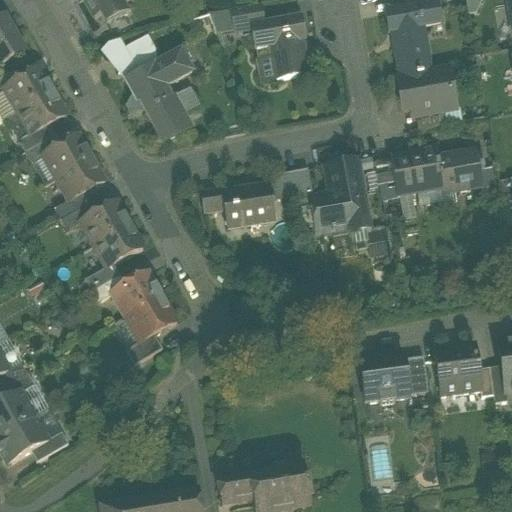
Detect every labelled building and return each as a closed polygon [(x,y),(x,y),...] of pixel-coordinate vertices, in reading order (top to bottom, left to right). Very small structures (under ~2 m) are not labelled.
[(94,23),(100,19),(122,6),(123,6),(122,4),(121,5),(118,0),(83,0),(86,4),(84,5),(94,23)] [(126,14),(122,6),(100,19),(106,29),(109,27),(116,23),(128,16),(127,13),(126,14)] [(402,83),(400,83),(400,84),(429,78),(424,79),(423,77),(418,48),(424,47),(421,31),(441,27),(437,7),(384,17),(388,37),(392,36),(394,51),(396,51),(401,81),(402,83)] [(231,15),(235,36),(251,33),(251,32),(262,30),(258,10),(231,15)] [(0,70),(24,57),(4,22),(0,24),(0,70)] [(109,27),(118,42),(125,38),(116,23),(109,27)] [(270,51),(276,85),(307,79),(301,45),(304,45),(300,23),(262,30),(251,32),(251,33),(255,54),(270,51)] [(123,54),(130,67),(154,54),(147,41),(123,54)] [(157,69),(154,54),(130,67),(137,79),(153,71),(157,69)] [(157,69),(153,71),(164,93),(191,78),(180,56),(157,69)] [(171,105),(164,93),(153,71),(137,79),(125,86),(134,104),(137,102),(163,150),(191,135),(182,119),(176,122),(168,107),(171,105)] [(447,74),(429,78),(400,84),(400,83),(396,84),(401,115),(413,113),(414,121),(442,115),(454,113),(447,74)] [(3,98),(16,120),(52,99),(39,76),(19,87),(3,97),(3,98)] [(0,84),(0,99),(3,98),(3,97),(19,87),(13,77),(0,84)] [(65,122),(52,99),(16,120),(28,141),(29,143),(49,131),(65,122)] [(414,121),(417,134),(444,129),(442,115),(414,121)] [(19,149),(25,159),(55,142),(49,131),(29,143),(19,149)] [(61,152),(55,142),(25,159),(31,170),(41,164),(61,152)] [(41,164),(54,186),(90,166),(77,143),(61,152),(41,164)] [(395,197),(396,202),(399,201),(411,199),(440,194),(453,192),(454,197),(482,192),(476,155),(437,162),(435,155),(389,164),(393,187),(395,197)] [(333,191),(334,199),(343,198),(342,188),(360,184),(357,165),(325,171),(330,192),(333,191)] [(104,188),(90,166),(54,186),(67,208),(67,209),(81,201),(104,188)] [(311,199),(306,175),(270,182),(275,206),(292,203),(311,199)] [(331,200),(312,203),(310,204),(314,224),(316,236),(349,230),(351,238),(370,235),(360,184),(342,188),(343,198),(334,199),(331,200)] [(380,199),(395,197),(393,187),(378,189),(380,199)] [(223,217),(226,235),(274,227),(268,191),(221,199),(221,195),(213,197),(216,218),(223,217)] [(453,192),(440,194),(443,210),(456,207),(454,197),(453,192)] [(200,199),(204,220),(216,218),(213,197),(200,199)] [(299,226),(314,224),(310,204),(312,203),(311,199),(292,203),(299,226)] [(411,199),(399,201),(403,225),(415,223),(411,199)] [(53,216),(59,228),(87,212),(81,201),(67,209),(67,208),(53,216)] [(80,231),(92,253),(129,232),(116,209),(93,222),(79,230),(80,231)] [(93,222),(87,212),(59,228),(66,239),(80,231),(79,230),(93,222)] [(142,255),(129,232),(92,253),(105,275),(105,276),(112,272),(142,255)] [(91,298),(94,296),(118,282),(112,272),(105,276),(105,275),(84,287),(91,298)] [(111,301),(124,324),(160,303),(147,280),(124,293),(111,301)] [(124,293),(118,282),(94,296),(100,307),(111,301),(124,293)] [(480,286),(482,298),(498,295),(496,283),(480,286)] [(175,329),(160,303),(124,324),(138,349),(139,350),(153,341),(175,329)] [(125,357),(133,372),(162,355),(153,341),(139,350),(138,349),(125,357)] [(7,345),(0,348),(0,364),(7,376),(21,368),(7,345)] [(501,372),(504,399),(505,399),(511,397),(511,345),(497,347),(501,372)] [(434,356),(440,402),(480,396),(477,375),(474,351),(434,356)] [(394,405),(408,403),(408,401),(403,365),(402,361),(359,367),(364,409),(379,407),(379,410),(394,408),(394,405)] [(423,363),(403,365),(408,401),(427,398),(423,363)] [(0,381),(0,395),(27,380),(21,368),(7,376),(8,377),(0,381)] [(501,372),(489,373),(493,401),(494,409),(507,407),(505,399),(504,399),(501,372)] [(481,402),(493,401),(489,373),(477,375),(480,396),(481,402)] [(34,391),(27,380),(0,395),(0,404),(2,408),(19,398),(20,399),(34,391)] [(0,409),(0,441),(34,422),(20,399),(19,398),(2,408),(0,409)] [(47,446),(34,422),(0,441),(0,460),(6,471),(30,457),(48,447),(47,446)] [(30,457),(36,467),(67,449),(61,438),(47,446),(48,447),(30,457)] [(252,505),(253,511),(302,511),(310,511),(303,471),(285,474),(284,468),(272,470),(273,476),(216,486),(221,511),(252,505)] [(97,511),(201,511),(198,493),(97,511)]
